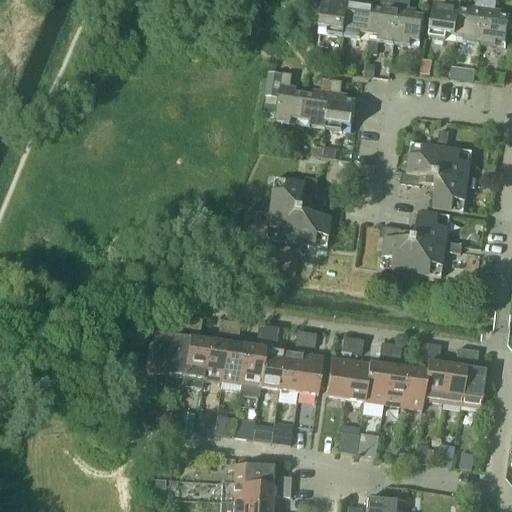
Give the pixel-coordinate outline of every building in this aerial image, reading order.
[(343,39),(348,0),(338,0),(338,6),(322,4),(318,36),(343,39)] [(348,0),(343,39),(369,43),(373,11),(358,9),(359,0),(348,0)] [(374,0),(373,11),(369,43),(394,47),(400,0),(374,0)] [(410,0),(400,0),(394,47),(419,50),(424,18),(408,16),(410,0)] [(460,0),(434,0),(429,40),(454,44),(459,12),(460,0)] [(454,44),(480,48),(486,0),(476,0),(474,14),(459,12),(454,44)] [(496,0),(486,0),(480,48),(505,51),(510,20),(494,17),(496,0)] [(319,61),(318,73),(329,74),(331,62),(319,61)] [(430,77),(432,63),(421,62),(420,76),(430,77)] [(366,66),(364,80),(372,81),(375,68),(366,66)] [(467,71),(465,82),(473,83),(475,72),(467,71)] [(265,105),(276,106),(281,75),(269,74),(265,105)] [(497,74),(496,87),(504,88),(506,75),(497,74)] [(283,126),(300,128),(305,97),(290,95),(292,77),(282,76),(276,115),(270,114),(268,130),(282,132),(283,126)] [(320,99),(305,97),(300,128),(325,132),(333,83),(323,81),(320,99)] [(342,84),(333,83),(325,132),(351,136),(356,104),(340,102),(342,84)] [(407,177),(402,176),(400,188),(420,190),(420,187),(436,189),(433,211),(463,216),(467,190),(475,191),(476,182),(468,180),(472,155),(446,151),(448,135),(439,134),(437,150),(411,147),(407,177)] [(313,149),(311,160),(320,161),(322,151),(313,149)] [(338,151),(323,150),(322,161),(337,162),(338,151)] [(291,253),(295,254),(300,255),(301,247),(327,251),(331,220),(309,217),(312,201),(315,202),(318,182),(306,181),(305,186),(275,181),(271,207),(255,204),(254,214),(270,216),(266,242),(292,246),(291,253)] [(446,245),(450,220),(419,216),(416,238),(400,235),(401,232),(381,229),(380,241),(385,242),(380,272),(406,275),(405,283),(415,285),(416,277),(441,280),(445,255),(461,257),(462,247),(446,245)] [(163,315),(153,314),(151,328),(161,329),(163,315)] [(189,333),(191,319),(181,318),(179,332),(189,333)] [(189,333),(199,335),(201,321),(191,319),(189,333)] [(227,339),(229,325),(219,323),(217,337),(227,339)] [(227,339),(237,340),(239,326),(229,325),(227,339)] [(265,344),(267,330),(257,329),(255,343),(265,344)] [(259,390),(278,393),(283,354),(274,353),(275,345),(277,331),(267,330),(265,344),(264,352),(259,390)] [(293,348),(303,349),(305,335),(295,334),(293,348)] [(315,337),(305,335),(303,349),(313,351),(315,337)] [(144,374),(164,377),(169,338),(150,336),(144,374)] [(164,377),(183,379),(188,341),(169,338),(164,377)] [(350,356),(352,342),(342,340),(340,355),(350,356)] [(200,392),(202,382),(207,344),(188,341),(183,379),(181,389),(200,392)] [(350,356),(360,357),(362,343),(352,342),(350,356)] [(202,382),(221,385),(226,346),(207,344),(202,382)] [(239,394),(240,387),(245,349),(226,346),(221,385),(220,391),(239,394)] [(378,360),(388,361),(390,347),(380,346),(378,360)] [(427,361),(429,347),(419,346),(417,360),(427,361)] [(400,349),(390,347),(388,361),(398,363),(400,349)] [(437,363),(439,349),(429,347),(427,361),(437,363)] [(259,390),(264,352),(245,349),(240,387),(238,397),(257,400),(259,390)] [(465,367),(467,353),(457,351),(455,365),(465,367)] [(465,367),(475,368),(477,354),(467,353),(465,367)] [(302,357),(283,354),(278,393),(297,395),(302,357)] [(322,360),(302,357),(297,395),(316,398),(322,360)] [(324,399),(344,402),(349,364),(330,361),(324,399)] [(368,367),(349,364),(344,402),(363,405),(368,367)] [(426,365),(425,375),(421,403),(422,403),(440,406),(446,368),(426,365)] [(363,405),(382,407),(387,369),(368,367),(363,405)] [(440,406),(459,409),(465,370),(446,368),(440,406)] [(406,372),(387,369),(382,407),(401,410),(406,372)] [(484,373),(465,370),(459,409),(479,411),(484,373)] [(420,413),(422,403),(421,403),(425,375),(406,372),(401,410),(420,413)] [(179,414),(176,433),(192,435),(194,416),(179,414)] [(292,427),(274,424),(271,445),(289,448),(292,427)] [(461,455),(458,472),(471,474),(474,458),(461,455)] [(234,467),(233,487),(271,489),(272,470),(234,467)] [(275,479),(275,489),(289,490),(289,480),(275,479)] [(270,508),(271,489),(233,487),(232,506),(270,508)] [(288,500),(289,490),(275,489),(274,499),(288,500)] [(366,501),(364,511),(403,511),(404,505),(366,501)]
